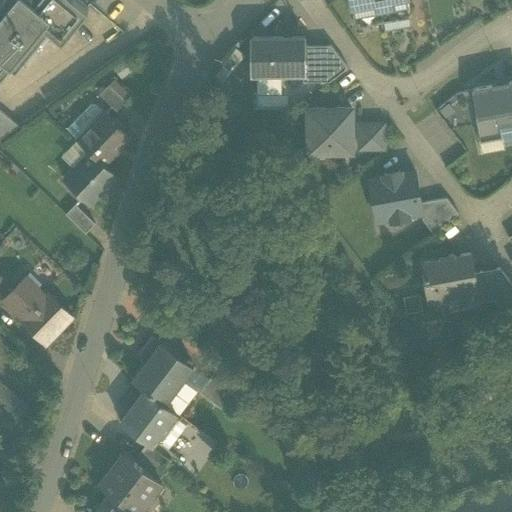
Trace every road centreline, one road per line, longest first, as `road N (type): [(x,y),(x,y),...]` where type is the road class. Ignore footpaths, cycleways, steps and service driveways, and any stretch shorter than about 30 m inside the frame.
road 1 (residential): [(204,44),(150,163),(41,511)]
road 2 (residential): [(511,21),(390,111),(308,0)]
